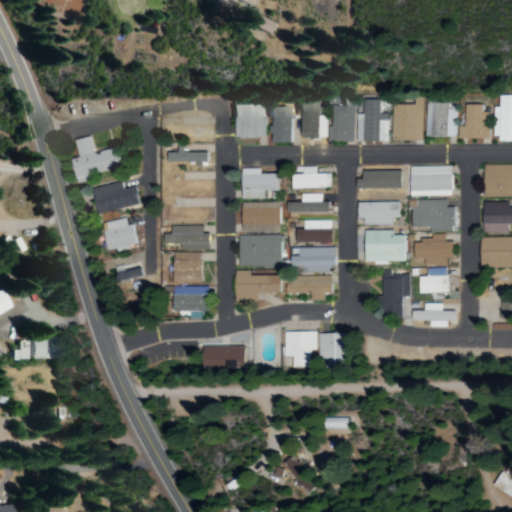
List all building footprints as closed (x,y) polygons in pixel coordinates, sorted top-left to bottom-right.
[(251,26),(266,34),(272,24),(256,15),(251,26)] [(511,95),(497,96),(497,108),(492,108),(493,141),(511,140),(511,95)] [(391,141),(421,142),(421,98),(413,98),(413,105),(391,105),(391,141)] [(387,142),(387,114),(378,114),(378,101),(362,100),(361,114),(356,114),(356,142),(387,142)] [(447,104),(424,104),(424,138),(455,137),(454,110),(447,110),(447,104)] [(234,139),(264,138),(264,105),(233,105),(234,139)] [(479,105),(463,105),(463,127),(457,127),(457,140),(488,139),(487,113),(480,113),(479,105)] [(329,143),(354,142),(353,106),(328,107),(329,143)] [(289,107),(270,107),(269,143),(288,143),(289,107)] [(73,141),(77,158),(69,160),(74,181),(119,170),(114,148),(93,154),(89,137),(73,141)] [(196,162),(196,163),(205,163),(205,153),(179,153),(165,153),(166,162),(196,162)] [(482,199),(511,197),(511,165),(482,166),(482,199)] [(315,167),(300,167),(301,175),(290,175),(290,189),(330,188),(330,174),(315,174),(315,167)] [(408,168),(408,197),(451,197),(450,167),(408,168)] [(258,169),(239,169),(240,200),(268,199),(268,192),(278,191),(278,174),(259,174),(258,169)] [(89,189),(95,214),(137,205),(133,187),(121,190),(119,183),(89,189)] [(410,228),(428,228),(428,233),(452,233),(452,208),(446,208),(445,200),(415,201),(416,209),(410,209),(410,228)] [(398,202),(355,203),(355,219),(362,219),(362,226),(391,225),(391,219),(399,219),(398,202)] [(240,232),(278,232),(277,203),(239,203),(240,232)] [(511,208),(507,208),(507,203),(481,203),(481,234),(506,233),(506,225),(511,224),(511,208)] [(126,226),(124,219),(100,224),(106,253),(136,247),(132,225),(126,226)] [(293,243),(330,242),(329,221),(301,221),(302,230),(293,230),(293,243)] [(179,251),(207,251),(207,234),(201,234),(201,226),(169,227),(169,234),(162,234),(162,244),(179,244),(179,251)] [(404,263),(404,236),(392,236),(392,231),(363,230),(362,262),(404,263)] [(450,265),(449,243),(443,243),(443,235),(429,235),(429,241),(412,242),(412,260),(424,260),(424,266),(450,265)] [(279,237),(237,236),(237,267),(288,268),(288,261),(279,261),(279,237)] [(511,237),(479,238),(480,270),(511,268),(511,237)] [(297,248),(297,257),(289,257),(288,268),(304,268),(304,272),(332,273),(332,249),(297,248)] [(171,254),(172,278),(200,277),(199,253),(171,254)] [(418,294),(447,293),(446,268),(426,269),(426,277),(417,277),(418,294)] [(140,276),(139,269),(113,275),(115,283),(140,276)] [(401,319),(400,297),(408,297),(407,275),(389,276),(389,270),(380,270),(381,297),(375,297),(375,319),(401,319)] [(278,294),(279,277),(248,276),(248,272),(234,271),(233,302),(256,303),(256,293),(278,294)] [(330,276),(286,277),(287,295),(310,294),(310,301),(322,301),(321,295),(330,295),(330,276)] [(208,288),(172,287),(172,314),(190,314),(190,312),(207,312),(208,288)] [(511,313),(511,300),(499,300),(498,313),(511,313)] [(441,304),(422,303),(422,311),(410,311),(410,321),(428,322),(428,328),(445,328),(445,322),(454,323),(454,312),(440,311),(441,304)] [(316,351),(315,332),(281,333),(282,357),(291,357),(291,368),(309,367),(308,351),(316,351)] [(343,335),(317,334),(316,359),(325,360),(324,367),(342,367),(343,335)] [(25,359),(45,359),(45,339),(25,339),(25,359)] [(23,341),(13,341),(13,350),(7,350),(7,360),(24,360),(23,341)] [(243,368),(242,346),(200,348),(201,370),(243,368)] [(346,419),(322,419),(322,430),(346,430),(346,419)] [(290,456),(280,466),(307,494),(316,484),(290,456)] [(511,479),(499,472),(491,488),(511,498),(511,479)]
